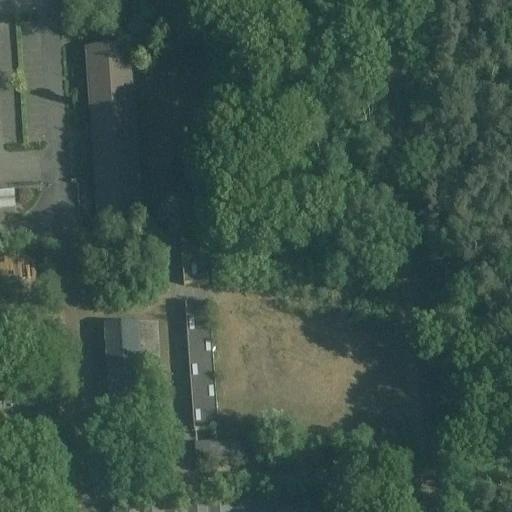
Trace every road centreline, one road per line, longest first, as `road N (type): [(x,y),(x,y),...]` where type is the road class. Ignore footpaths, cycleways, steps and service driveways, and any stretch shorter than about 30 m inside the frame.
road 1 (unknown): [(82,511),(62,230)]
road 2 (unknown): [(45,0),(62,230)]
